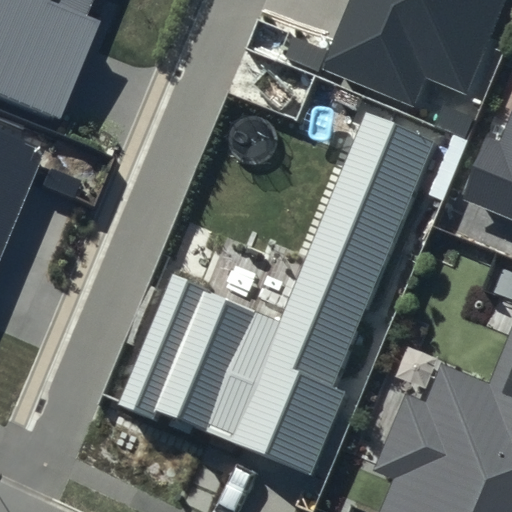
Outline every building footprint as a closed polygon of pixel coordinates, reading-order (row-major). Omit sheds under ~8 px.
[(0,0),(0,109),(65,136),(102,47),(85,40),(101,0),(0,0)] [(476,110),(511,21),(511,0),(362,0),(328,82),(425,122),(437,94),(476,110)] [(430,151),(378,130),(366,160),(358,157),(346,187),(353,190),(295,334),(210,300),(213,294),(181,281),(129,411),(159,423),(164,412),(183,419),(178,429),(192,435),(196,425),(210,431),(219,410),(252,424),(243,446),(313,475),(345,396),(332,390),(430,151)] [(511,138),(507,152),(493,146),(468,211),(511,227),(511,138)] [(0,281),(47,165),(0,145),(0,281)] [(511,511),(511,356),(495,397),(445,377),(431,411),(412,403),(378,484),(396,491),(386,511),(511,511)]
